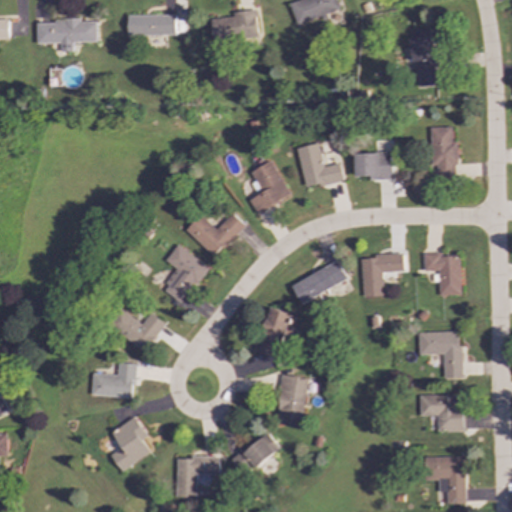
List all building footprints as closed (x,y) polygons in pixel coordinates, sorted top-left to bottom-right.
[(298,0),(289,3),(296,25),(340,10),(336,0),(298,0)] [(211,19),(213,42),(258,39),(255,10),(232,12),(232,17),(211,19)] [(175,35),(175,15),(127,16),(128,36),(175,35)] [(0,42),(8,42),(8,20),(0,20),(0,42)] [(36,22),(37,44),(60,43),(60,52),(73,52),(72,43),(96,42),(96,22),(80,22),(80,20),(36,22)] [(410,31),(416,87),(438,84),(432,29),(410,31)] [(431,165),(437,165),(437,178),(457,178),(456,141),(452,142),(452,127),(430,128),(431,165)] [(305,189),(344,181),(340,164),(324,167),(319,144),(297,148),(305,189)] [(355,154),(356,177),(369,176),(369,180),(393,180),(392,153),(355,154)] [(249,199),(256,213),(290,197),(272,161),(252,171),(262,193),(249,199)] [(216,230),(200,215),(185,230),(215,258),(245,225),(232,213),(216,230)] [(166,261),(176,268),(162,289),(182,303),(207,266),(177,245),(166,261)] [(460,295),(459,256),(441,257),(441,253),(423,254),(424,271),(438,271),(439,296),(460,295)] [(363,297),(383,296),(382,272),(404,271),(403,255),(361,257),(363,297)] [(291,286),(302,305),(347,278),(337,260),(291,286)] [(256,352),(276,358),(282,338),(295,342),(299,328),(287,324),(290,313),(270,307),(256,352)] [(151,313),(141,325),(123,311),(111,327),(143,353),(165,324),(151,313)] [(461,378),(460,332),(418,332),(419,355),(443,355),(444,379),(461,378)] [(91,396),(133,398),(135,364),(118,363),(117,375),(92,374),(91,396)] [(302,427),(307,378),(281,375),(276,425),(302,427)] [(0,415),(8,412),(0,394),(0,415)] [(463,431),(462,395),(419,396),(420,416),(437,416),(437,432),(463,431)] [(149,453),(141,440),(146,437),(134,417),(111,432),(120,448),(109,455),(120,471),(149,453)] [(231,460),(244,477),(279,448),(265,431),(231,460)] [(219,458),(176,457),(175,498),(195,498),(196,474),(219,475),(219,458)] [(465,458),(425,457),(424,480),(438,481),(438,492),(446,492),(446,504),(464,504),(465,458)]
